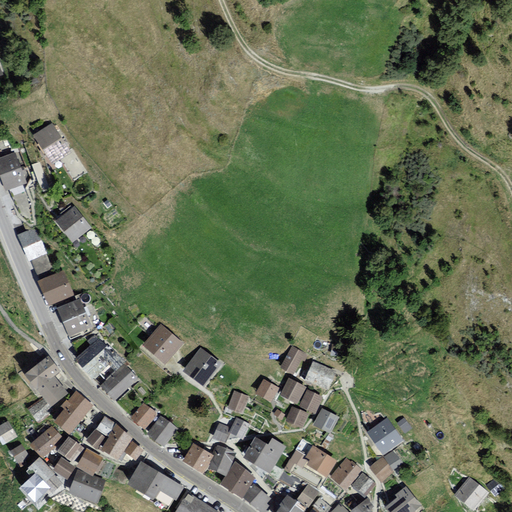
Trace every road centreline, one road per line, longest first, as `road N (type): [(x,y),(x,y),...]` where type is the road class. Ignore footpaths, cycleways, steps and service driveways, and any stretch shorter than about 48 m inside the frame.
road 1 (tertiary): [(0,221),(58,349),(101,404),(245,511)]
road 2 (track): [(221,0),(262,62),(370,90),(426,93),(453,135),(504,173),(511,191)]
